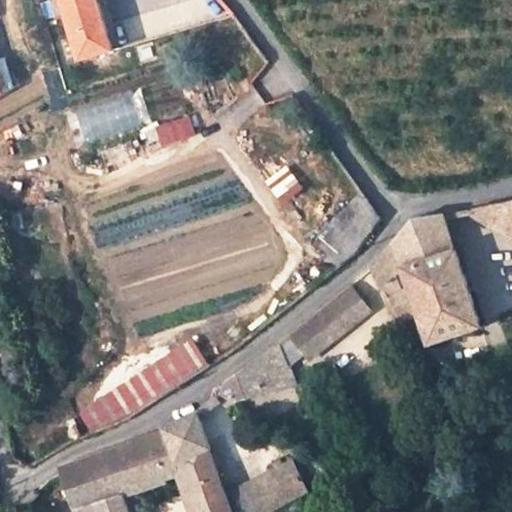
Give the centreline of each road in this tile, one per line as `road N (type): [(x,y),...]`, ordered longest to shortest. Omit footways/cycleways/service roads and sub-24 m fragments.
road 1 (residential): [(10,493),(80,449),(183,402),(377,248),(393,210)]
road 2 (residential): [(393,210),(235,0)]
road 3 (residential): [(393,210),(511,182)]
